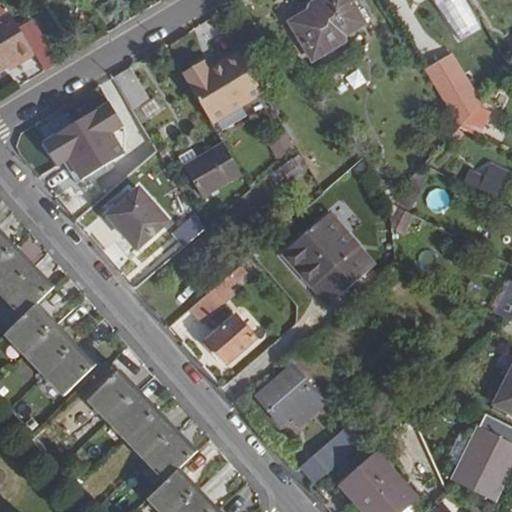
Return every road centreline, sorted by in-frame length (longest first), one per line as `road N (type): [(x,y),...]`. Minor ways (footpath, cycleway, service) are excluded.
road 1 (residential): [(294,511),(0,172)]
road 2 (residential): [(0,119),(198,0)]
